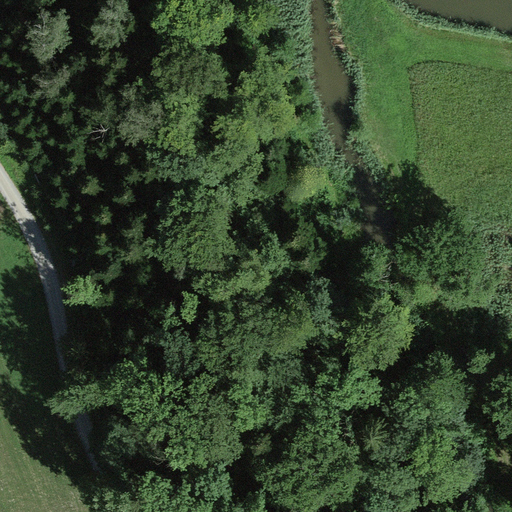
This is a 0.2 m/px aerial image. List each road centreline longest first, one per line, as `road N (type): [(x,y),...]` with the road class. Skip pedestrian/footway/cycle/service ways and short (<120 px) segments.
road 1 (track): [(0,182),(47,255),(119,511)]
road 2 (track): [(511,472),(419,234)]
